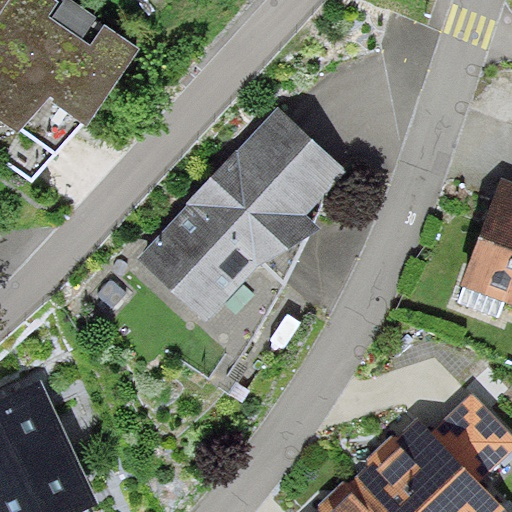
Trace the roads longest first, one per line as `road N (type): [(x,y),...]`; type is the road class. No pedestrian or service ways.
road 1 (residential): [(466,31),(381,254),(275,435),(213,511)]
road 2 (residential): [(0,305),(287,0)]
